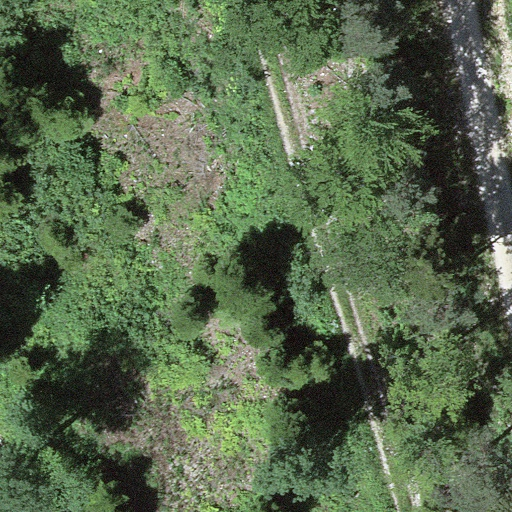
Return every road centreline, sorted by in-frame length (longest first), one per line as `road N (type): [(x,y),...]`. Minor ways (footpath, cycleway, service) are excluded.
road 1 (track): [(258,0),(314,174),(401,511)]
road 2 (track): [(459,0),(511,270)]
